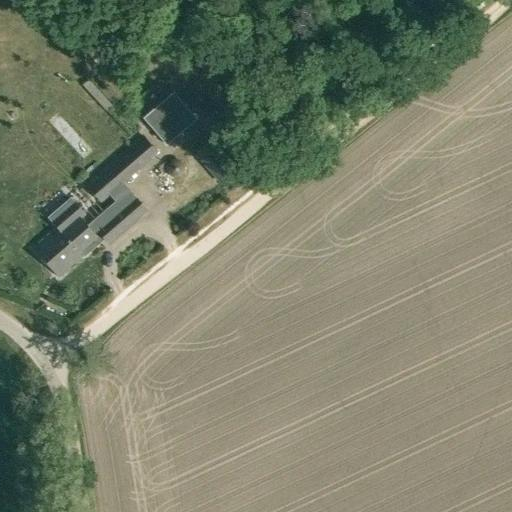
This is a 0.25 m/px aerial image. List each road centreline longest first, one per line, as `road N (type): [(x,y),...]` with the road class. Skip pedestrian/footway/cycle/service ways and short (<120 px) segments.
road 1 (track): [(48,364),(505,0)]
road 2 (unclassified): [(80,511),(57,382),(40,352),(0,319)]
